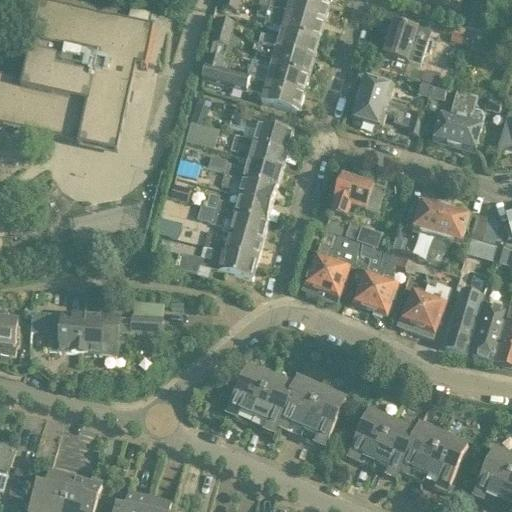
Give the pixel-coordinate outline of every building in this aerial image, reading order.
[(408,0),(408,1),(458,15),(462,0),(408,0)] [(483,37),(492,0),(478,0),(469,33),(483,37)] [(285,19),(323,30),(328,11),(291,1),(288,10),(260,2),(258,12),(263,13),(285,19)] [(235,18),(238,6),(224,2),(221,14),(235,18)] [(113,144),(115,139),(123,104),(128,105),(131,89),(126,88),(130,68),(137,70),(146,72),(152,46),(155,33),(129,27),(40,8),(24,83),(0,77),(0,128),(79,145),(98,149),(99,150),(104,150),(109,148),(113,144)] [(258,12),(255,21),(282,29),(280,37),(318,48),(323,30),(285,19),(263,13),(258,12)] [(406,67),(407,64),(421,69),(433,29),(419,24),(416,35),(394,27),(384,59),(406,67)] [(218,25),(215,37),(229,41),(233,29),(218,25)] [(229,41),(215,37),(212,49),(226,53),(229,41)] [(318,48),(280,37),(277,46),(260,41),(258,50),(312,66),(318,48)] [(308,82),(312,66),(258,50),(255,59),(272,64),(270,72),(308,82)] [(219,78),(220,77),(223,65),(209,61),(205,73),(219,78)] [(245,74),(243,83),(303,100),(308,82),(270,72),(268,81),(245,74)] [(243,83),(220,77),(219,78),(205,73),(201,86),(245,99),(245,97),(261,102),(259,108),(297,119),(303,100),(243,83)] [(363,83),(357,103),(409,118),(412,110),(390,104),(394,92),(363,83)] [(430,102),(433,90),(422,87),(419,100),(430,102)] [(446,93),(433,90),(430,102),(443,105),(446,93)] [(433,146),(453,152),(468,101),(460,98),(453,120),(442,117),(433,146)] [(469,99),(468,101),(453,152),(474,158),(482,128),(484,121),(481,115),(475,113),(478,102),(469,99)] [(413,119),(409,118),(357,103),(352,123),(382,132),(385,120),(395,123),(393,129),(409,134),(413,119)] [(190,126),(191,126),(205,130),(210,110),(196,106),(190,126)] [(500,110),(488,107),(486,114),(498,117),(500,110)] [(255,134),(253,143),(252,145),(286,155),(291,136),(258,126),(257,127),(256,127),(257,124),(236,118),(233,131),(245,134),(245,132),(255,134)] [(424,122),(413,119),(409,134),(408,139),(419,142),(424,122)] [(214,132),(205,130),(191,126),(186,146),(209,152),(214,132)] [(250,153),(247,164),(281,173),(286,155),(252,145),(253,143),(235,138),(234,141),(233,140),(232,148),(231,154),(238,156),(240,150),(250,153)] [(224,177),(224,179),(228,180),(259,187),(276,192),(281,173),(247,164),(245,172),(229,167),(229,165),(211,160),(208,172),(224,177)] [(200,169),(181,164),(177,177),(196,183),(200,169)] [(241,190),(238,200),(272,209),(276,192),(259,187),(228,180),(224,179),(222,185),(221,189),(233,192),(234,188),(241,190)] [(345,221),(349,209),(376,217),(384,193),(373,190),(373,189),(341,180),(334,205),(335,205),(331,216),(345,221)] [(174,189),(171,201),(188,206),(191,193),(174,189)] [(267,228),(272,209),(238,200),(235,211),(216,206),(218,200),(207,198),(204,211),(237,220),(267,228)] [(434,251),(445,212),(422,206),(414,235),(433,241),(428,258),(432,259),(434,251)] [(232,226),(229,237),(262,246),(267,228),(237,220),(204,211),(201,210),(197,223),(212,226),(211,228),(222,230),(224,224),(232,226)] [(434,251),(432,259),(428,270),(439,273),(447,245),(460,249),(469,219),(445,212),(434,251)] [(501,226),(479,219),(473,241),(495,247),(501,226)] [(173,225),(160,221),(155,236),(181,243),(184,233),(182,233),(184,226),(174,223),(173,225)] [(324,236),(336,240),(356,246),(361,232),(329,221),(324,236)] [(205,251),(215,254),(257,265),(262,246),(229,237),(225,249),(214,246),(217,237),(209,234),(206,244),(205,251)] [(330,255),(336,240),(324,236),(319,251),(330,255)] [(330,255),(331,255),(335,257),(319,303),(335,309),(349,272),(336,267),(338,263),(356,269),(356,246),(336,240),(330,255)] [(372,262),(381,264),(381,262),(384,255),(359,247),(359,267),(369,271),(372,262)] [(511,252),(498,249),(494,267),(506,270),(511,252)] [(302,297),(319,303),(335,257),(331,255),(330,255),(319,251),(316,260),(302,297)] [(252,286),(257,265),(215,254),(212,265),(179,257),(175,274),(197,279),(199,272),(252,286)] [(394,258),(391,257),(384,255),(381,262),(381,264),(382,265),(379,273),(383,275),(369,313),(386,319),(398,286),(397,285),(396,270),(397,266),(405,269),(407,262),(394,258)] [(421,256),(418,265),(418,266),(428,270),(432,259),(428,258),(421,256)] [(415,275),(426,278),(428,270),(418,266),(418,265),(407,262),(405,269),(406,276),(415,278),(415,275)] [(439,273),(428,270),(426,278),(436,281),(439,273)] [(353,308),(369,313),(383,275),(379,273),(377,281),(364,277),(353,308)] [(399,331),(415,337),(431,291),(427,290),(424,298),(412,294),(399,331)] [(431,291),(415,337),(432,343),(445,307),(433,302),(436,293),(431,291)] [(480,309),(469,306),(471,298),(461,295),(445,353),(466,359),(480,309)] [(508,316),(497,312),(487,310),(472,361),(493,367),(508,316)] [(511,312),(495,367),(511,372),(511,312)] [(5,316),(0,315),(0,351),(2,351),(1,361),(16,362),(17,352),(15,352),(17,326),(4,325),(5,316)] [(59,359),(79,360),(82,321),(59,319),(33,317),(31,336),(50,337),(49,354),(59,355),(59,359)] [(82,321),(79,360),(117,362),(118,337),(161,340),(163,323),(132,321),(132,325),(82,321)] [(225,417),(249,428),(270,381),(246,370),(225,417)] [(294,391),(270,381),(249,428),(272,438),(275,431),(294,391)] [(297,384),(294,391),(275,431),(299,442),(321,394),(297,384)] [(345,404),(321,394),(299,442),(324,453),(345,404)] [(348,462),(372,473),(393,426),(369,415),(348,462)] [(416,436),(393,426),(372,473),(395,484),(398,477),(416,436)] [(398,477),(422,487),(443,439),(419,428),(416,436),(398,477)] [(467,449),(443,439),(422,487),(446,498),(467,449)] [(14,457),(0,452),(0,497),(3,498),(14,457)] [(497,511),(511,478),(511,461),(494,454),(473,501),(497,511)] [(30,478),(17,474),(9,502),(23,506),(30,478)] [(62,511),(71,482),(49,476),(46,489),(36,487),(29,511),(62,511)] [(511,511),(511,478),(497,511),(496,511),(511,511)] [(92,488),(71,482),(62,511),(95,511),(97,504),(88,501),(92,488)] [(147,511),(150,504),(128,498),(124,511),(115,509),(114,511),(147,511)]
